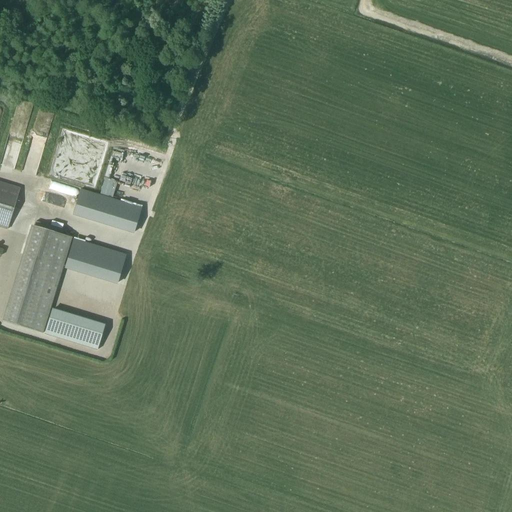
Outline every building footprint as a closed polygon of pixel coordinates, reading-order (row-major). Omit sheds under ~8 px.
[(0,228),(7,231),(20,189),(0,182),(0,228)] [(80,190),(73,214),(134,232),(141,208),(80,190)] [(42,334),(72,239),(34,227),(4,322),(42,334)] [(73,242),(66,267),(118,283),(125,260),(73,242)] [(52,310),(44,335),(97,351),(105,326),(52,310)]
